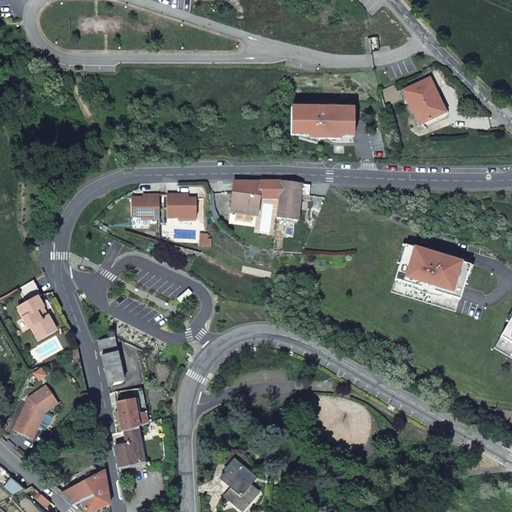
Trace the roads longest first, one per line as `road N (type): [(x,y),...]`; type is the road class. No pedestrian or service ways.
road 1 (tertiary): [(115,511),(86,347),(60,266),(63,229),(82,200),(137,175),(511,179)]
road 2 (secondary): [(511,459),(303,340),(253,332),(217,348),(195,375),(184,416),(188,511)]
road 3 (tertiary): [(511,122),(392,0)]
